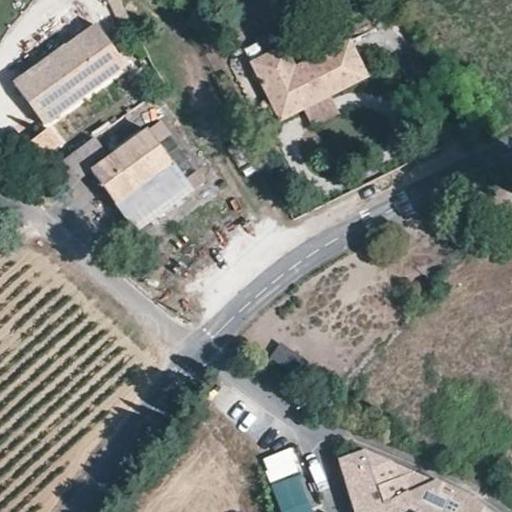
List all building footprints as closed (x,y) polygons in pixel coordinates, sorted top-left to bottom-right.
[(17,84),(48,128),(128,72),(98,28),(17,84)] [(284,52),(252,68),(281,124),(366,80),(348,46),(295,73),(284,52)] [(112,160),(93,174),(136,235),(192,194),(149,133),(112,160)] [(97,142),(53,174),(68,191),(93,174),(112,160),(97,142)] [(32,144),(20,154),(34,170),(46,160),(32,144)] [(296,447),(262,460),(269,480),(303,467),(296,447)] [(361,452),(340,460),(358,511),(415,511),(409,493),(430,482),(361,452)] [(280,511),(313,511),(300,475),(271,486),(280,511)] [(482,511),(474,504),(430,482),(409,493),(415,511),(482,511)]
